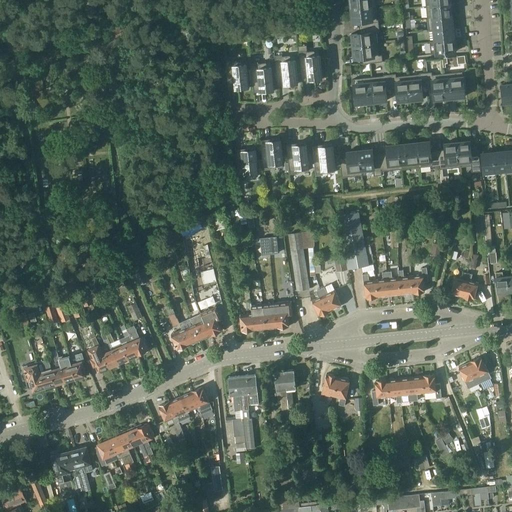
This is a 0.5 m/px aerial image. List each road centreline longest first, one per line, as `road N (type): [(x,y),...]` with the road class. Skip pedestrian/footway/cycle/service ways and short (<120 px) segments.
road 1 (residential): [(0,435),(117,404),(235,355),(511,325)]
road 2 (track): [(0,40),(103,31),(222,0)]
road 3 (unknown): [(437,353),(478,468),(471,476),(437,477),(420,457)]
road 4 (residential): [(341,122),(488,124)]
road 5 (residential): [(481,0),(488,124)]
